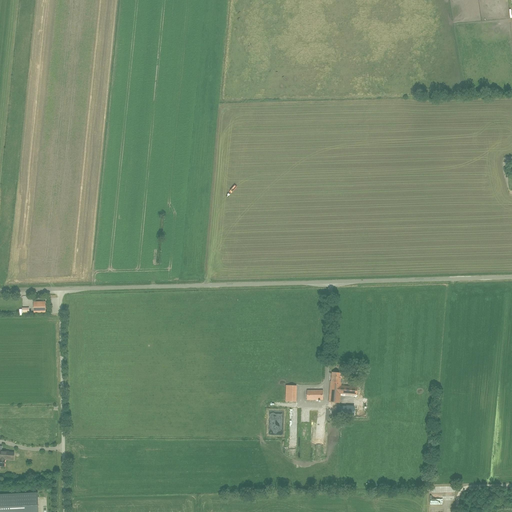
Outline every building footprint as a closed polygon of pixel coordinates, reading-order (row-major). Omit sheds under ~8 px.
[(34,301),(34,304),(34,312),(46,312),(46,301),(34,301)] [(340,381),(341,379),(347,380),(347,374),(332,372),(331,381),(330,381),(329,402),(340,403),(340,394),(356,395),(357,387),(341,386),(341,381),(340,381)] [(286,386),(286,401),(296,402),(296,386),(286,386)] [(307,400),(323,400),(323,390),(307,390),(307,400)] [(402,397),(404,404),(418,400),(416,393),(402,397)] [(368,403),(368,411),(397,412),(397,404),(368,403)] [(0,465),(5,466),(5,459),(14,459),(14,452),(9,452),(9,451),(1,450),(2,446),(0,445),(0,465)] [(38,511),(37,493),(0,494),(0,511),(38,511)]
